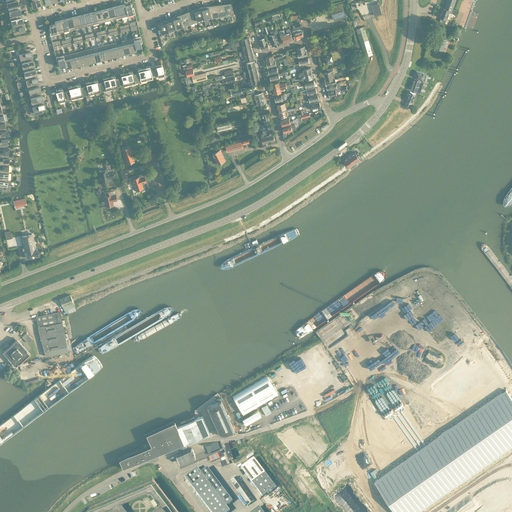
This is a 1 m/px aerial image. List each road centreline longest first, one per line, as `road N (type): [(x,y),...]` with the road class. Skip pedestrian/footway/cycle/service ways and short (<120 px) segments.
road 1 (tertiary): [(0,308),(248,210),(347,143),(383,106)]
road 2 (unclassified): [(157,458),(278,424),(379,379),(402,382),(511,447)]
road 3 (unclassified): [(0,284),(206,205),(286,160)]
road 4 (residential): [(36,36),(48,82),(153,55),(143,17)]
